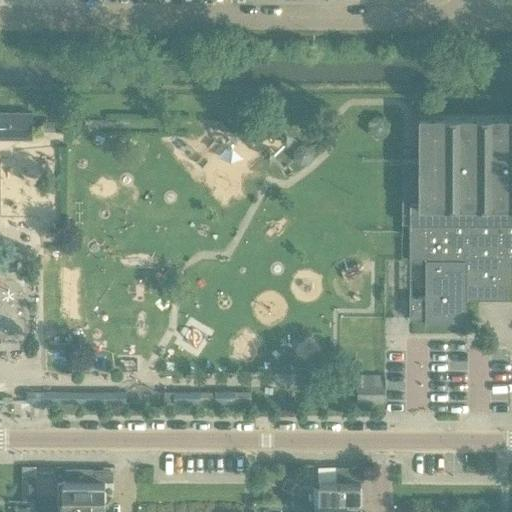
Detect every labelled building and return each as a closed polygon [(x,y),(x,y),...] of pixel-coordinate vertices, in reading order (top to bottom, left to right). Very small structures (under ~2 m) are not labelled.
[(0,111),(0,137),(31,138),(31,112),(0,111)] [(511,114),(418,114),(418,118),(418,159),(401,159),(401,222),(410,222),(409,261),(426,261),(425,296),(409,296),(409,319),(425,319),(425,324),(467,323),(467,298),(511,298),(511,114)] [(357,402),(383,402),(383,396),(383,376),(373,376),(373,384),(357,384),(357,402)] [(35,465),(21,465),(21,500),(35,500),(35,465)] [(63,501),(105,501),(105,480),(94,480),(94,468),(65,468),(65,480),(63,480),(63,501)] [(319,502),(361,501),(361,481),(319,481),(319,502)] [(63,501),(62,511),(105,511),(105,501),(63,501)] [(360,511),(361,501),(319,502),(319,511),(360,511)]
